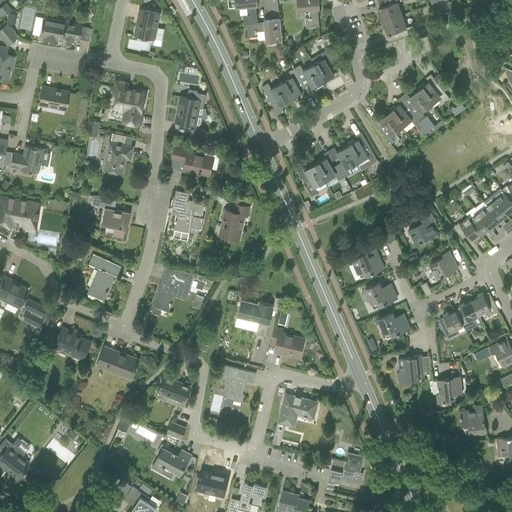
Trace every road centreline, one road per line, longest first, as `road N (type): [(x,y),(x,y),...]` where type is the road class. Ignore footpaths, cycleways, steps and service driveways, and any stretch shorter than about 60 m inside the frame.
road 1 (residential): [(123,328),(155,228),(161,90),(150,73),(110,65)]
road 2 (tertiary): [(359,377),(261,148)]
road 3 (residential): [(254,453),(200,438),(198,363),(123,328)]
road 4 (tertiary): [(261,148),(193,0)]
road 5 (residential): [(254,453),(277,379),(325,386),(359,377)]
road 6 (residential): [(123,328),(63,303),(36,262),(0,244)]
road 7 (tertiary): [(419,511),(359,377)]
road 8 (residential): [(0,102),(27,94),(38,52),(110,65)]
road 9 (residential): [(261,148),(349,98),(359,76)]
